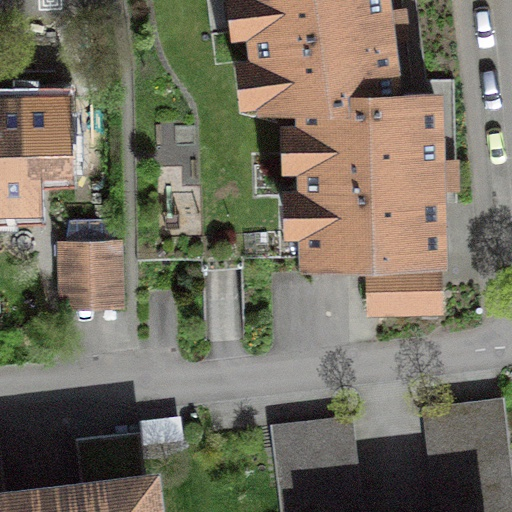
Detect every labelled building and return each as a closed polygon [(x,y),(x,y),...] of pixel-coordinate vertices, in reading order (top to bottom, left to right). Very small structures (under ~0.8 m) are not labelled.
[(253,0),(261,98),(306,97),(308,256),(433,256),(434,178),(434,97),(396,93),(385,18),(381,0),(253,0)] [(30,104),(0,105),(0,208),(35,208),(30,104)] [(117,250),(57,251),(58,319),(118,319),(117,250)] [(436,325),(434,274),(368,277),(370,328),(436,325)] [(511,511),(511,503),(502,407),(421,415),(431,511),(511,511)] [(360,511),(350,423),(272,432),(281,511),(360,511)] [(149,511),(144,468),(0,487),(0,486),(0,511),(149,511)]
